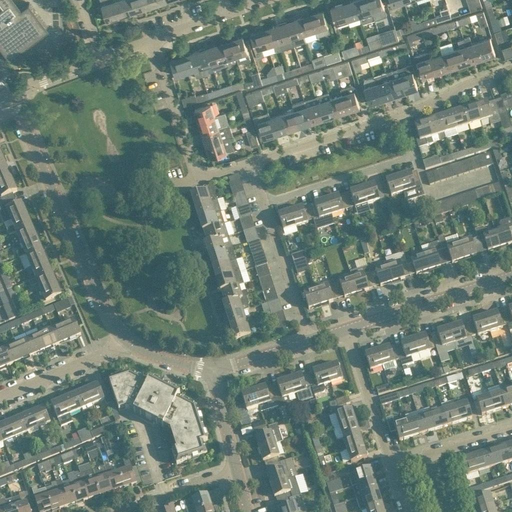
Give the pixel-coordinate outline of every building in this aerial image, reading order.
[(0,0),(0,44),(10,58),(24,47),(49,28),(47,26),(29,2),(22,8),(15,0),(0,0)] [(119,16),(114,0),(113,0),(100,0),(107,20),(119,16)] [(119,16),(131,12),(127,0),(114,0),(119,16)] [(127,0),(131,12),(143,8),(140,0),(127,0)] [(140,0),(143,8),(155,4),(153,0),(140,0)] [(348,20),(360,16),(354,0),(353,0),(343,3),(348,20)] [(374,19),(372,12),(368,0),(354,0),(360,16),(362,23),(374,19)] [(381,0),(368,0),(372,12),(380,10),(382,17),(387,15),(385,8),(382,1),(381,0)] [(483,0),(486,8),(492,6),(489,0),(483,0)] [(480,2),(468,5),(470,11),(482,7),(480,2)] [(336,24),(348,20),(343,3),(330,8),(336,24)] [(492,6),(486,8),(490,20),(496,18),(492,6)] [(442,15),(436,16),(437,22),(451,17),(449,11),(448,7),(440,9),(442,15)] [(316,30),(328,26),(323,10),(311,14),(316,30)] [(476,13),(470,15),(471,21),(478,19),(480,27),(488,24),(483,11),(476,13)] [(311,14),(299,18),(304,34),(316,30),(311,16),(311,14)] [(435,16),(423,20),(425,26),(437,22),(436,16),(435,16)] [(299,18),(287,22),(294,45),(306,41),(304,34),(299,18)] [(496,18),(490,20),(494,32),(500,30),(496,18)] [(416,22),(411,24),(413,30),(425,26),(423,20),(416,22)] [(452,20),(444,23),(446,29),(454,26),(452,20)] [(287,22),(275,26),(282,49),(294,45),(287,22)] [(444,23),(437,26),(439,31),(446,29),(444,23)] [(411,24),(402,27),(403,33),(413,30),(411,24)] [(282,49),(275,26),(263,29),(268,46),(274,44),(276,51),(282,49)] [(433,27),(421,31),(423,36),(431,34),(435,33),(433,27)] [(257,58),(264,55),(262,48),(268,46),(263,29),(250,33),(255,49),(254,49),(257,58)] [(500,30),(494,32),(498,44),(503,42),(500,30)] [(421,31),(407,35),(409,41),(412,40),(415,39),(422,37),(423,36),(421,31)] [(396,32),(380,37),(383,45),(399,40),(396,32)] [(431,34),(425,36),(427,43),(433,41),(431,34)] [(238,63),(250,59),(248,52),(243,36),(230,40),(236,56),(237,61),(238,63)] [(471,42),(469,36),(463,38),(471,61),(483,57),(477,41),(471,42)] [(380,37),(368,41),(369,44),(370,49),(383,45),(380,37)] [(483,57),(495,53),(490,37),(477,41),(483,57)] [(459,65),(471,61),(463,38),(457,40),(459,46),(453,48),(459,65)] [(503,42),(498,44),(503,60),(504,59),(509,58),(511,56),(511,39),(510,40),(503,42)] [(226,65),(237,61),(236,56),(230,40),(218,44),(224,60),(226,65)] [(393,52),(405,48),(403,42),(391,46),(393,52)] [(213,70),(226,65),(224,60),(218,44),(207,48),(212,64),(213,70)] [(362,45),(357,47),(359,53),(370,49),(369,44),(362,45)] [(357,47),(344,51),(346,57),(359,53),(357,47)] [(391,47),(379,51),(381,56),(393,52),(391,47)] [(202,76),(209,74),(206,65),(212,64),(207,48),(195,52),(200,67),(202,75),(202,76)] [(447,69),(459,65),(453,48),(441,52),(447,69)] [(333,55),(325,58),(327,63),(341,58),(338,50),(332,52),(333,55)] [(379,51),(367,55),(369,60),(369,61),(380,57),(381,57),(381,56),(379,51)] [(417,68),(419,67),(423,77),(435,73),(429,56),(428,51),(413,56),(417,68)] [(202,75),(200,67),(195,52),(183,55),(188,71),(194,69),(196,77),(202,75)] [(435,73),(447,69),(441,52),(429,56),(435,73)] [(175,75),(188,71),(183,55),(170,59),(175,75)] [(324,55),(312,59),(313,61),(315,67),(327,63),(325,58),(324,55)] [(367,55),(351,60),(355,72),(362,70),(360,63),(369,60),(367,55)] [(313,61),(301,65),(303,71),(315,67),(313,61)] [(348,61),(333,66),(334,71),(336,78),(337,77),(352,73),(348,61)] [(405,73),(400,75),(405,91),(417,87),(414,76),(416,75),(412,63),(403,66),(405,73)] [(301,65),(289,69),(291,75),(303,71),(301,65)] [(333,66),(321,69),(323,75),(334,71),(333,66)] [(289,69),(277,73),(279,79),(291,75),(289,69)] [(321,69),(309,73),(310,79),(311,81),(312,81),(323,77),(323,75),(321,69)] [(394,76),(392,70),(386,72),(393,95),(405,91),(400,74),(394,76)] [(253,79),(245,82),(246,85),(245,86),(246,89),(255,86),(262,84),(261,78),(258,71),(251,73),(253,79)] [(381,99),(393,95),(386,72),(374,76),(376,82),(381,99)] [(267,76),(261,78),(262,84),(263,84),(269,82),(279,79),(277,73),(267,76)] [(309,73),(297,77),(299,82),(310,79),(309,73)] [(369,103),(381,99),(376,82),(374,76),(364,79),(364,82),(365,86),(363,86),(369,103)] [(297,77),(285,81),(287,86),(299,82),(297,77)] [(244,80),(232,83),(234,89),(245,86),(246,85),(245,82),(244,80)] [(285,81),(273,85),(274,90),(276,94),(288,90),(287,86),(285,81)] [(232,83),(220,87),(222,93),(234,89),(232,83)] [(340,88),(342,93),(347,110),(360,106),(357,98),(359,98),(356,87),(351,84),(340,88)] [(273,85),(261,89),(262,94),(274,90),(273,85)] [(220,87),(208,91),(210,97),(222,93),(220,87)] [(241,90),(236,92),(237,94),(241,107),(246,105),(242,93),(241,90)] [(196,95),(197,101),(198,101),(210,97),(208,91),(196,95)] [(253,91),(246,94),(249,105),(257,103),(253,91)] [(328,92),(316,96),(323,118),(335,114),(330,97),(328,92)] [(335,114),(347,110),(342,93),(330,97),(335,114)] [(195,94),(182,98),(184,106),(197,101),(196,95),(195,94)] [(501,99),(494,102),(494,104),(495,104),(499,116),(499,117),(507,114),(506,111),(505,111),(503,103),(511,101),(509,94),(501,97),(501,99)] [(311,122),(323,118),(316,96),(304,100),(311,122)] [(304,100),(292,104),(294,109),(299,126),(300,127),(307,125),(307,123),(311,122),(304,100)] [(503,103),(505,111),(506,111),(511,109),(511,100),(511,101),(503,103)] [(483,104),(475,106),(478,114),(480,122),(489,120),(491,126),(500,123),(501,123),(501,122),(499,117),(499,116),(495,104),(494,104),(488,106),(488,104),(487,102),(483,104)] [(211,103),(195,108),(199,121),(215,115),(211,103)] [(246,105),(241,107),(245,120),(250,118),(246,105)] [(468,126),(480,122),(475,106),(463,110),(468,126)] [(287,130),(299,126),(294,109),(282,113),(287,130)] [(456,130),(468,126),(463,110),(451,114),(456,130)] [(275,133),(270,117),(268,112),(253,117),(257,130),(260,129),(263,138),(275,133)] [(215,115),(199,121),(203,133),(229,124),(225,113),(215,116),(215,115)] [(275,133),(287,130),(282,113),(270,117),(275,133)] [(446,139),(458,136),(456,130),(451,114),(439,118),(444,134),(446,139)] [(507,114),(499,117),(501,122),(501,123),(500,123),(503,132),(506,142),(511,139),(511,129),(507,114)] [(250,118),(245,120),(249,131),(254,129),(250,118)] [(439,118),(427,122),(432,138),(438,136),(440,141),(442,142),(447,141),(446,139),(444,134),(439,118)] [(419,149),(428,146),(428,145),(434,143),(432,138),(427,122),(415,126),(418,137),(415,138),(419,149)] [(229,124),(203,133),(207,145),(222,139),(230,137),(233,136),(229,125),(229,124)] [(249,131),(246,132),(251,147),(258,144),(259,144),(254,129),(249,131)] [(222,139),(207,145),(211,157),(226,152),(222,139)] [(499,140),(490,143),(492,149),(498,147),(501,146),(499,140)] [(487,144),(479,146),(481,153),(489,150),(487,144)] [(498,147),(492,149),(496,161),(502,159),(498,147)] [(470,149),(463,152),(465,158),(472,155),(470,149)] [(463,152),(455,154),(457,160),(465,158),(463,152)] [(489,154),(484,156),(487,167),(493,166),(493,165),(489,154)] [(451,155),(439,159),(441,165),(453,162),(451,155)] [(487,167),(484,156),(478,158),(482,169),(487,167)] [(439,157),(423,162),(425,170),(426,170),(441,165),(439,159),(439,157)] [(476,171),(482,169),(478,158),(472,159),(476,171)] [(470,173),(476,171),(472,159),(467,161),(470,173)] [(465,174),(470,173),(467,161),(461,163),(465,174)] [(453,178),(465,174),(461,163),(449,167),(453,178)] [(447,180),(453,178),(449,167),(444,169),(447,180)] [(0,185),(12,180),(7,168),(0,171),(0,185)] [(442,182),(447,180),(444,169),(438,170),(442,182)] [(436,184),(439,183),(442,182),(438,170),(433,172),(436,184)] [(430,186),(436,184),(433,172),(426,174),(430,186)] [(411,173),(399,177),(404,193),(407,202),(424,197),(417,174),(412,176),(411,173)] [(504,185),(509,184),(507,175),(501,177),(504,185)] [(383,185),(381,186),(385,198),(391,196),(391,197),(404,193),(399,177),(386,181),(386,182),(387,184),(383,185)] [(0,206),(15,200),(12,194),(17,192),(12,180),(0,185),(0,206)] [(233,196),(244,192),(240,180),(229,184),(233,196)] [(375,184),(363,188),(368,205),(370,204),(380,201),(380,200),(385,198),(381,186),(376,188),(375,185),(375,184)] [(497,197),(503,195),(500,184),(493,186),(497,197)] [(348,196),(346,197),(350,209),(352,208),(356,207),(356,208),(368,205),(363,188),(362,188),(362,186),(354,189),(355,191),(350,192),(350,193),(351,195),(348,196)] [(490,199),(497,197),(493,186),(487,188),(490,199)] [(195,208),(217,201),(216,198),(219,192),(218,191),(210,187),(209,187),(207,191),(191,196),(195,208)] [(485,201),(490,199),(487,188),(481,190),(485,201)] [(478,203),(485,201),(481,190),(475,192),(478,203)] [(236,208),(248,204),(244,192),(233,196),(237,208),(236,208)] [(475,192),(469,194),(473,205),(478,203),(475,192)] [(469,194),(463,196),(467,207),(473,205),(469,194)] [(330,198),(327,200),(332,216),(335,215),(345,212),(345,211),(350,209),(346,197),(340,199),(339,197),(339,196),(330,198)] [(463,196),(457,198),(461,209),(467,207),(463,196)] [(457,198),(452,199),(455,211),(461,209),(457,198)] [(455,211),(452,199),(446,201),(449,213),(455,211)] [(15,200),(0,206),(0,207),(2,212),(0,215),(4,225),(11,221),(27,215),(22,203),(17,205),(15,200)] [(327,200),(314,203),(315,207),(314,207),(310,209),(314,220),(317,231),(323,229),(323,228),(335,224),(332,216),(327,200)] [(199,220),(215,215),(220,213),(221,213),(217,201),(195,208),(199,220)] [(444,215),(449,213),(446,201),(440,203),(444,215)] [(438,217),(441,216),(441,215),(444,215),(440,203),(434,205),(438,217)] [(240,220),(251,217),(252,216),(248,204),(236,208),(240,220)] [(431,219),(432,219),(438,217),(434,205),(428,207),(431,219)] [(296,209),(291,211),(296,227),(301,225),(308,223),(308,222),(311,221),(314,220),(310,209),(304,210),(303,208),(303,207),(296,209)] [(278,215),(283,231),(296,227),(291,211),(290,211),(290,209),(283,212),(283,213),(278,215)] [(218,227),(221,226),(224,225),(220,213),(215,215),(199,220),(203,232),(205,232),(205,231),(218,227)] [(16,233),(32,226),(27,215),(11,221),(14,227),(7,230),(9,236),(16,233)] [(436,225),(444,222),(441,216),(438,217),(432,219),(433,224),(435,224),(436,225)] [(244,232),(255,228),(251,217),(240,220),(244,232)] [(431,219),(424,221),(426,227),(433,224),(432,219),(431,219)] [(500,248),(511,244),(511,242),(511,241),(511,240),(511,222),(511,219),(500,222),(499,224),(502,230),(495,232),(500,248)] [(224,225),(221,226),(218,227),(205,231),(205,232),(208,243),(209,243),(229,237),(225,225),(224,225)] [(21,245),(37,238),(32,226),(16,233),(21,245)] [(383,226),(376,228),(378,235),(385,232),(383,226)] [(248,244),(249,244),(259,240),(255,228),(244,232),(248,244)] [(489,234),(487,231),(482,228),(475,231),(478,239),(481,251),(487,249),(488,252),(500,248),(495,232),(489,234)] [(460,244),(457,236),(445,239),(444,237),(438,239),(439,242),(442,251),(446,262),(451,260),(452,264),(465,260),(460,244)] [(232,249),(229,237),(209,243),(208,243),(205,244),(209,256),(225,251),(232,249)] [(19,259),(26,255),(26,256),(42,249),(40,245),(42,244),(39,238),(37,238),(21,245),(24,250),(17,253),(19,259)] [(481,251),(478,239),(472,241),(472,240),(460,244),(465,260),(477,256),(476,252),(481,251)] [(252,256),(264,252),(260,240),(259,240),(249,244),(252,256)] [(429,271),(441,267),(440,264),(446,262),(442,251),(439,242),(430,245),(428,248),(430,253),(424,255),(429,271)] [(31,268),(47,261),(42,249),(26,256),(31,268)] [(213,268),(229,263),(236,261),(232,249),(225,251),(209,256),(213,268)] [(256,268),(267,264),(268,264),(264,252),(252,256),(256,268)] [(294,262),(306,258),(304,252),(292,256),(294,262)] [(388,267),(393,283),(405,279),(404,275),(410,274),(406,262),(403,254),(385,259),(388,267)] [(416,275),(429,271),(424,255),(411,259),(412,261),(406,262),(410,274),(415,272),(416,275)] [(298,275),(310,271),(308,265),(307,260),(306,258),(294,262),(298,275)] [(36,279),(52,273),(47,261),(31,268),(36,279)] [(217,280),(233,275),(240,273),(236,261),(229,263),(213,268),(217,280)] [(267,265),(267,264),(256,268),(255,268),(259,280),(270,276),(267,265)] [(352,278),(357,294),(369,290),(368,287),(374,285),(370,274),(368,268),(368,267),(350,272),(352,278)] [(381,287),(393,283),(388,267),(376,271),(376,272),(370,274),(374,285),(379,283),(381,287)] [(57,284),(52,273),(36,279),(29,282),(31,287),(38,284),(41,291),(57,284)] [(223,292),(238,287),(244,285),(240,273),(233,275),(217,280),(221,293),(223,292)] [(262,292),(274,288),(270,276),(259,280),(262,292)] [(7,291),(13,289),(8,278),(2,280),(7,291)] [(345,298),(357,294),(352,278),(340,282),(340,283),(334,285),(338,297),(344,295),(345,298)] [(42,305),(46,303),(62,296),(57,284),(41,291),(37,293),(42,305)] [(338,297),(334,285),(329,287),(329,286),(316,290),(321,306),(333,302),(332,298),(338,297)] [(238,287),(223,292),(226,303),(227,304),(248,297),(246,291),(241,293),(238,287)] [(268,304),(278,300),(274,288),(262,292),(266,304),(268,303),(268,304)] [(12,303),(18,300),(13,289),(7,291),(12,303)] [(321,306),(316,290),(304,294),(301,294),(304,302),(306,302),(309,310),(321,306)] [(4,306),(9,304),(4,292),(0,294),(0,297),(4,306)] [(226,303),(223,304),(227,317),(243,312),(250,309),(249,306),(250,303),(248,297),(227,304),(226,303)] [(66,300),(54,305),(56,311),(57,313),(71,307),(68,300),(67,299),(66,300)] [(17,314),(22,312),(18,300),(12,303),(17,314)] [(283,312),(279,300),(278,300),(268,304),(271,315),(283,312)] [(4,306),(3,307),(9,321),(15,318),(14,316),(9,304),(4,306)] [(45,316),(56,311),(54,305),(42,310),(45,316)] [(42,310),(31,315),(33,321),(45,316),(42,310)] [(245,318),(243,312),(227,317),(231,329),(247,324),(253,322),(251,317),(245,318)] [(283,312),(271,315),(275,327),(274,328),(275,333),(287,329),(286,324),(287,324),(285,319),(283,312)] [(502,327),(508,325),(504,314),(499,316),(497,312),(485,316),(490,332),(502,328),(502,327)] [(31,315),(19,320),(22,326),(26,324),(30,322),(32,321),(33,321),(31,315)] [(490,332),(485,316),(473,320),(474,324),(468,325),(472,337),(478,335),(478,336),(490,332)] [(10,331),(22,326),(19,320),(8,325),(10,331)] [(69,341),(81,336),(74,320),(62,325),(69,341)] [(235,341),(251,336),(247,324),(231,329),(235,341)] [(466,339),(472,337),(468,325),(463,327),(462,324),(449,328),(454,344),(467,340),(466,339)] [(0,334),(10,331),(8,325),(0,328),(0,334)] [(57,346),(69,341),(62,325),(51,330),(57,346)] [(436,336),(432,337),(436,348),(439,356),(457,351),(454,344),(449,328),(437,332),(438,335),(436,336)] [(46,351),(57,346),(51,330),(39,335),(46,351)] [(25,335),(14,339),(16,345),(23,360),(34,356),(28,340),(27,340),(25,335)] [(34,356),(46,351),(39,335),(28,340),(34,356)] [(426,335),(414,339),(419,355),(431,351),(430,350),(436,348),(432,337),(427,339),(426,335)] [(401,347),(397,348),(400,360),(403,367),(404,372),(407,370),(406,366),(413,364),(411,358),(419,355),(414,339),(406,342),(401,343),(401,344),(402,347),(401,347)] [(11,365),(23,360),(16,345),(4,350),(11,365)] [(383,349),(377,351),(383,367),(384,371),(393,369),(397,367),(395,362),(400,360),(397,348),(391,350),(390,348),(390,347),(383,349)] [(0,370),(11,365),(4,350),(0,351),(0,370)] [(370,371),(383,367),(377,351),(365,355),(370,371)] [(494,370),(506,366),(504,360),(492,364),(494,370)] [(330,384),(333,383),(343,380),(338,364),(325,368),(330,384)] [(482,374),(494,370),(492,364),(480,368),(482,374)] [(323,386),(330,384),(325,368),(324,368),(324,366),(317,368),(318,370),(313,371),(314,375),(308,377),(312,388),(315,396),(324,393),(325,390),(323,386)] [(470,377),(482,374),(480,368),(468,372),(470,377)] [(116,379),(109,381),(118,408),(127,405),(130,374),(121,377),(122,380),(117,382),(116,379)] [(130,374),(127,405),(136,409),(149,384),(145,382),(143,381),(142,384),(136,381),(138,378),(130,374)] [(448,384),(463,380),(462,374),(446,379),(448,384)] [(302,375),(289,379),(295,395),(297,394),(299,403),(313,399),(310,389),(312,388),(308,377),(303,379),(302,376),(302,375)] [(294,395),(295,395),(289,379),(277,383),(278,386),(273,388),(276,400),(279,407),(280,410),(291,406),(290,402),(288,397),(294,395)] [(436,388),(448,384),(446,379),(434,382),(436,388)] [(149,384),(136,409),(148,416),(146,419),(149,420),(163,392),(165,387),(159,384),(157,388),(152,385),(154,382),(150,380),(149,384)] [(424,392),(436,388),(434,382),(422,386),(424,392)] [(102,394),(98,384),(86,389),(93,405),(105,400),(107,406),(112,403),(108,392),(102,394)] [(378,396),(391,392),(389,385),(376,389),(378,396)] [(412,396),(424,392),(422,386),(410,390),(412,396)] [(163,392),(149,420),(151,421),(153,418),(165,424),(178,399),(180,395),(179,394),(176,393),(175,397),(169,394),(171,390),(165,387),(163,392)] [(267,390),(266,387),(253,391),(259,407),(261,412),(261,413),(279,407),(276,400),(273,388),(267,390)] [(506,408),(511,406),(511,388),(501,392),(506,408)] [(86,389),(75,394),(81,410),(93,405),(86,389)] [(400,399),(412,396),(410,390),(398,394),(400,399)] [(246,411),(256,407),(259,407),(253,391),(241,394),(245,405),(246,411)] [(494,412),(506,408),(501,392),(489,396),(494,412)] [(70,415),(81,410),(75,394),(63,399),(70,415)] [(398,394),(380,399),(382,406),(400,400),(400,399),(398,394)] [(482,416),(494,412),(489,396),(477,400),(482,416)] [(338,407),(350,404),(349,398),(336,402),(338,407)] [(73,422),(70,415),(63,399),(51,404),(58,420),(61,428),(73,422)] [(178,399),(165,424),(173,428),(197,408),(189,404),(187,407),(182,404),(184,401),(178,399)] [(453,401),(441,405),(443,410),(448,427),(460,423),(455,407),(453,401)] [(460,423),(472,419),(467,403),(455,407),(460,423)] [(245,405),(236,408),(242,428),(251,426),(248,416),(246,411),(245,405)] [(348,411),(346,405),(330,410),(332,416),(336,415),(339,427),(356,422),(352,409),(348,411)] [(39,428),(50,423),(44,407),(32,413),(39,428)] [(248,416),(261,412),(259,407),(246,411),(248,416)] [(197,408),(173,428),(176,437),(203,428),(202,422),(199,423),(197,418),(200,417),(197,408)] [(436,430),(448,427),(443,410),(431,414),(436,430)] [(27,433),(39,428),(32,413),(20,417),(27,433)] [(424,434),(436,430),(431,414),(419,418),(424,434)] [(15,438),(27,433),(20,417),(9,422),(15,438)] [(395,425),(392,418),(386,420),(391,434),(396,432),(399,442),(412,438),(407,422),(395,425)] [(412,438),(424,434),(419,418),(407,422),(412,438)] [(9,422),(0,426),(0,433),(4,443),(7,450),(18,445),(15,438),(9,422)] [(267,422),(253,426),(255,432),(257,431),(269,428),(267,422)] [(343,439),(359,434),(356,422),(339,427),(343,439)] [(105,435),(108,434),(117,430),(115,424),(102,429),(105,435)] [(259,450),(275,445),(283,442),(277,425),(269,428),(257,431),(259,437),(255,438),(259,450)] [(203,428),(176,437),(180,449),(180,450),(203,443),(208,442),(207,439),(204,440),(202,434),(205,433),(203,428)] [(91,434),(93,440),(105,435),(102,429),(91,433),(91,434)] [(82,444),(93,440),(91,434),(79,439),(82,444)] [(315,448),(320,446),(317,434),(311,436),(315,448)] [(347,451),(363,446),(359,434),(343,439),(347,451)] [(107,437),(101,439),(102,443),(102,445),(104,445),(109,443),(107,437)] [(66,451),(70,449),(82,444),(79,439),(68,443),(64,445),(66,451)] [(87,455),(98,450),(95,443),(84,448),(87,453),(87,455)] [(109,443),(104,445),(108,457),(114,455),(111,447),(110,443),(109,443)] [(207,456),(203,443),(180,450),(180,449),(172,452),(177,466),(193,460),(192,457),(198,455),(199,458),(207,456)] [(51,457),(63,452),(66,451),(64,445),(48,451),(51,457)] [(280,463),(278,457),(279,457),(275,445),(259,450),(263,462),(267,461),(268,467),(280,463)] [(363,446),(347,451),(351,462),(351,463),(358,461),(367,458),(366,453),(367,453),(365,445),(363,446)] [(502,465),(511,461),(511,454),(509,445),(497,449),(502,465)] [(319,460),(324,458),(320,446),(315,448),(319,460)] [(490,469),(502,465),(497,449),(485,453),(490,469)] [(98,450),(87,455),(90,461),(101,457),(98,450)] [(39,462),(51,457),(48,451),(37,456),(39,462)] [(72,452),(61,457),(64,464),(64,465),(75,460),(72,452)] [(478,473),(490,469),(485,453),(473,457),(478,473)] [(28,467),(39,462),(37,456),(25,461),(28,467)] [(61,457),(53,460),(56,468),(64,464),(61,457)] [(466,476),(475,473),(478,473),(473,457),(461,460),(466,476)] [(323,472),(328,470),(324,458),(319,460),(323,472)] [(131,486),(137,485),(129,459),(123,461),(126,470),(119,473),(124,488),(131,485),(131,486)] [(16,471),(28,467),(25,461),(13,466),(16,471)] [(49,462),(43,465),(45,472),(46,473),(53,471),(52,469),(49,462)] [(271,486),(287,481),(290,480),(285,462),(280,463),(268,467),(270,473),(267,474),(271,486)] [(90,464),(78,468),(80,475),(89,500),(94,499),(93,498),(100,496),(92,472),(92,471),(90,464)] [(45,473),(42,465),(37,467),(40,475),(45,473)] [(112,475),(109,465),(104,467),(113,492),(118,491),(117,490),(124,488),(119,473),(112,475)] [(4,476),(16,471),(13,466),(2,470),(4,476)] [(37,467),(23,472),(27,480),(40,475),(37,467)] [(109,494),(113,492),(104,467),(99,468),(100,469),(92,472),(100,496),(109,493),(109,494)] [(356,478),(350,480),(352,487),(358,486),(374,481),(372,473),(371,470),(370,468),(361,471),(354,473),(356,478)] [(335,474),(324,477),(327,484),(330,494),(336,492),(333,482),(337,481),(335,474)] [(76,479),(69,482),(71,488),(76,503),(83,501),(84,502),(89,500),(80,475),(75,476),(76,479)] [(287,481),(271,486),(275,498),(276,498),(278,497),(280,503),(301,496),(295,478),(290,480),(287,481)] [(496,487),(508,483),(506,478),(494,482),(496,487)] [(61,481),(56,483),(65,508),(70,507),(69,506),(76,503),(71,488),(69,482),(62,484),(62,483),(61,481)] [(374,481),(358,486),(362,498),(378,493),(378,492),(377,489),(374,481)] [(484,491),(496,487),(494,482),(482,486),(484,491)] [(60,510),(65,508),(56,483),(51,484),(52,486),(45,489),(52,511),(59,509),(60,510)] [(471,495),(481,492),(484,491),(482,486),(470,490),(471,495)] [(38,491),(37,489),(32,491),(37,507),(38,511),(50,511),(52,511),(45,489),(38,491)] [(334,506),(339,504),(336,492),(330,494),(334,506)] [(30,511),(30,509),(28,505),(24,493),(19,495),(20,497),(13,499),(16,511),(30,511)] [(362,498),(356,499),(360,511),(366,510),(382,505),(379,497),(378,493),(362,498)] [(478,511),(494,506),(490,494),(474,499),(478,511)] [(195,511),(197,511),(211,508),(209,500),(208,495),(184,503),(187,511),(195,511),(196,511),(195,511)] [(279,509),(278,509),(279,511),(305,511),(301,496),(280,503),(282,508),(279,509)] [(16,511),(13,499),(6,501),(5,499),(0,501),(3,511),(16,511)]
